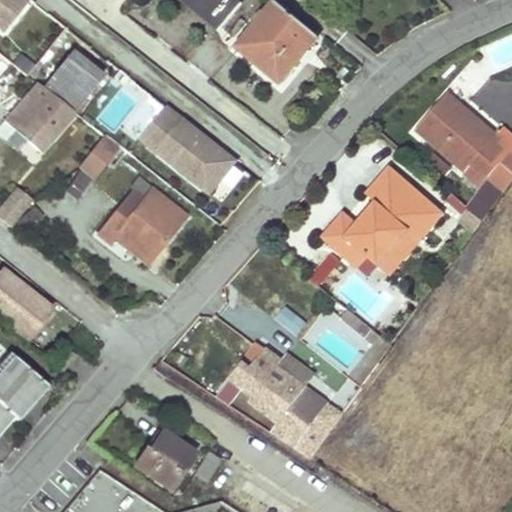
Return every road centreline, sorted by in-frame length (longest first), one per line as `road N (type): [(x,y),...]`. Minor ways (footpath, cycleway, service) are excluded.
road 1 (residential): [(511,3),(391,71),(341,120),(31,481)]
road 2 (unknown): [(0,236),(139,355),(354,511)]
road 3 (unknown): [(299,169),(86,0)]
